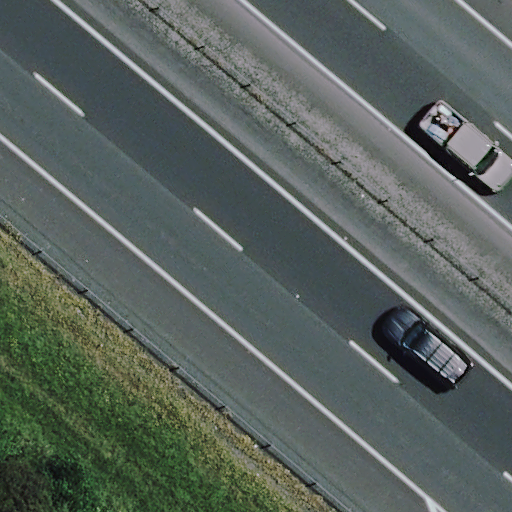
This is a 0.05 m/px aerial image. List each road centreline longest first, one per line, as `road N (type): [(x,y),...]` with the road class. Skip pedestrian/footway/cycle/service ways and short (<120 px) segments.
road 1 (motorway): [(442,511),(0,138)]
road 2 (motorway): [(245,0),(511,225)]
